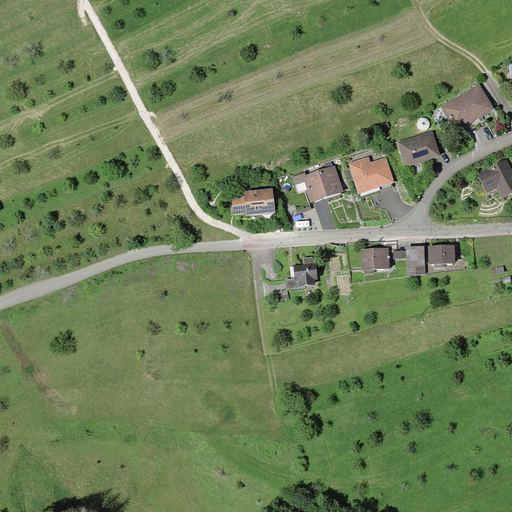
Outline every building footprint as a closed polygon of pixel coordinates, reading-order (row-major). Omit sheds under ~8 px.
[(489,110),(477,89),(443,110),(453,126),(451,128),(454,133),(471,123),(470,122),(489,110)] [(405,167),(436,158),(430,136),(399,145),(405,167)] [(361,163),(350,166),(358,192),(390,182),(383,162),(363,169),(361,163)] [(511,192),(511,180),(504,164),(479,177),(485,189),(494,184),(502,198),(511,192)] [(306,188),(311,202),(339,193),(330,166),(322,169),(323,173),(303,180),(303,181),(306,180),(308,187),(306,188)] [(295,214),(310,209),(304,192),(290,197),(295,214)] [(244,200),(236,201),(237,216),(273,212),(271,195),(244,198),(244,200)] [(454,257),(454,248),(430,249),(430,267),(451,266),(451,257),(454,257)] [(383,251),(361,252),(363,272),(388,271),(387,261),(389,261),(388,251),(383,252),(383,251)] [(415,276),(414,252),(406,253),(407,276),(415,276)] [(422,252),(414,252),(415,276),(423,276),(422,252)] [(314,280),(312,260),(303,261),(303,268),(294,269),(295,281),(285,281),(285,291),(302,290),(301,287),(311,286),(311,280),(314,280)]
